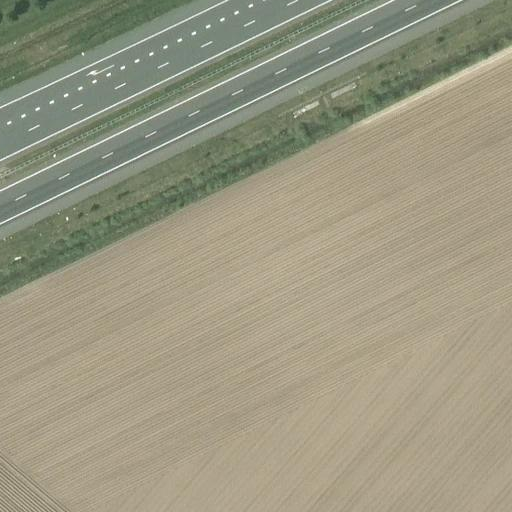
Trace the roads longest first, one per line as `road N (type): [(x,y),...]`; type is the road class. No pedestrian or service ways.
road 1 (motorway): [(0,209),(426,0)]
road 2 (motorway): [(300,0),(0,145)]
